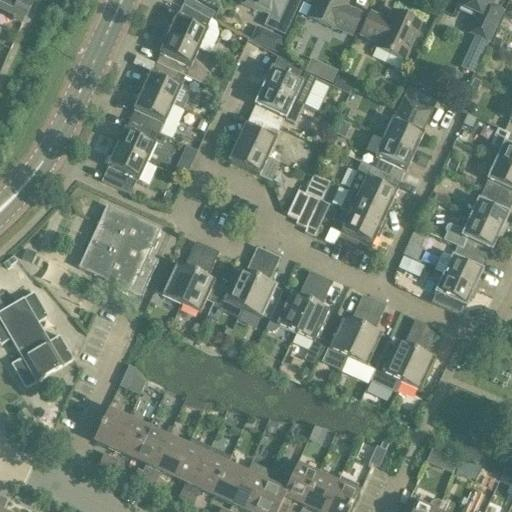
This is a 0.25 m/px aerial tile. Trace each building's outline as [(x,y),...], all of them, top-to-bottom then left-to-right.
[(0,0),(0,3),(13,9),(17,0),(0,0)] [(21,0),(17,0),(13,9),(26,15),(31,4),(21,0)] [(246,0),(243,7),(260,15),(261,14),(268,18),(263,28),(283,37),(299,3),(291,0),(246,0)] [(335,32),(350,39),(361,16),(349,10),(348,12),(344,10),(348,0),(315,0),(306,20),(335,33),(335,32)] [(494,0),(459,0),(456,8),(474,16),(466,34),(483,42),(487,43),(501,11),(492,7),(494,0)] [(12,11),(13,9),(0,3),(0,16),(12,22),(12,21),(21,25),(25,16),(12,11)] [(207,33),(206,32),(211,20),(182,7),(177,18),(176,17),(167,37),(199,51),(207,33)] [(373,50),(403,64),(420,26),(391,13),(385,25),(381,22),(382,20),(370,15),(359,39),(375,46),(373,50)] [(283,41),(269,35),(262,49),(277,56),(283,41)] [(209,76),(194,63),(199,51),(167,37),(158,56),(159,56),(155,65),(184,79),(203,88),(209,76)] [(493,42),(492,49),(498,51),(500,43),(493,42)] [(460,69),(474,76),(479,64),(466,58),(460,69)] [(276,59),(272,70),(270,69),(261,88),(302,108),(315,80),(304,75),(276,59)] [(184,79),(155,65),(151,75),(150,74),(141,93),(173,108),(182,112),(189,97),(185,95),(187,91),(180,88),(184,79)] [(337,74),(327,69),(321,81),(331,86),(337,74)] [(220,80),(214,92),(222,96),(228,84),(220,80)] [(480,84),(473,80),(468,90),(476,93),(480,84)] [(293,127),(302,108),(261,88),(253,108),(254,108),(250,118),(279,131),(283,122),(293,127)] [(162,126),(164,127),(173,108),(141,93),(132,112),(133,113),(129,122),(158,135),(162,126)] [(414,155),(423,136),(422,135),(426,126),(429,127),(432,120),(429,118),(432,112),(404,99),(393,121),(392,121),(383,140),(414,155)] [(342,118),(350,121),(353,114),(345,110),(342,118)] [(330,113),(327,118),(336,123),(340,113),(335,111),(330,113)] [(503,134),(511,137),(511,112),(508,120),(510,121),(503,134)] [(467,117),(463,125),(472,129),(475,121),(469,118),(467,117)] [(244,126),(235,145),(267,160),(276,141),(275,140),(279,131),(250,118),(246,127),(244,126)] [(196,130),(203,133),(207,125),(200,121),(196,130)] [(125,131),(124,130),(115,150),(147,164),(155,146),(161,149),(166,138),(158,135),(129,122),(125,131)] [(499,152),(494,163),(511,171),(511,137),(503,134),(497,131),(489,147),(499,152)] [(404,173),(405,174),(414,155),(383,140),(374,159),(376,160),(372,169),(400,182),(404,173)] [(267,160),(235,145),(227,164),(271,184),(279,165),(267,160)] [(192,164),(197,153),(185,148),(181,158),(192,164)] [(106,169),(107,169),(103,179),(132,192),(137,183),(138,183),(147,164),(115,150),(106,169)] [(486,183),(482,192),(511,206),(511,204),(511,171),(494,163),(485,183),(486,183)] [(396,191),(400,182),(372,169),(360,164),(347,193),(357,197),(388,211),(397,192),(396,191)] [(101,184),(130,198),(132,192),(103,179),(101,184)] [(283,188),(268,195),(274,208),(289,201),(283,188)] [(308,197),(300,193),(298,192),(286,218),(296,223),(308,197)] [(511,206),(482,192),(478,202),(477,201),(468,220),(500,234),(509,215),(507,215),(511,206)] [(348,216),(380,230),(388,211),(357,197),(347,193),(339,211),(348,216)] [(445,200),(436,196),(433,203),(442,207),(445,200)] [(295,226),(305,231),(319,202),(308,197),(296,223),(295,226)] [(158,207),(169,212),(173,203),(166,200),(161,202),(158,207)] [(314,240),(329,206),(319,202),(305,231),(303,235),(314,240)] [(159,233),(106,208),(101,218),(99,217),(96,225),(98,226),(85,253),(83,252),(80,260),(82,261),(77,271),(140,299),(157,264),(147,259),(151,250),(153,251),(157,244),(155,243),(159,233)] [(340,235),(371,249),(380,230),(348,216),(340,235)] [(442,242),(456,249),(485,262),(490,253),(491,254),(500,234),(468,220),(462,232),(450,226),(446,228),(444,232),(446,236),(442,242)] [(427,226),(423,234),(427,235),(433,238),(437,231),(427,226)] [(412,238),(423,243),(427,235),(423,234),(415,230),(412,238)] [(451,258),(442,277),(474,291),(483,272),(481,271),(485,262),(456,249),(442,242),(438,251),(451,257),(451,258)] [(162,297),(181,306),(207,250),(195,244),(183,268),(176,265),(176,266),(168,263),(154,292),(162,296),(162,297)] [(422,252),(408,245),(403,258),(417,265),(422,252)] [(218,255),(207,250),(181,306),(200,314),(205,303),(213,306),(221,289),(213,285),(215,283),(207,279),(218,255)] [(242,311),(268,255),(256,250),(245,274),(238,270),(228,292),(221,289),(213,306),(220,310),(223,302),(242,311)] [(21,261),(31,265),(36,255),(26,251),(21,261)] [(279,260),(268,255),(242,311),(261,320),(263,316),(271,319),(278,303),(282,295),(275,292),(276,288),(268,284),(279,260)] [(402,259),(398,270),(406,274),(411,263),(402,259)] [(296,336),(321,280),(309,274),(298,298),(291,295),(285,306),(278,303),(271,319),(264,332),(267,333),(272,334),(276,332),(278,328),(296,336)] [(434,297),(430,305),(445,312),(459,318),(463,310),(465,310),(474,291),(442,277),(433,296),(434,297)] [(332,284),(321,280),(296,336),(322,348),(335,319),(327,316),(328,313),(321,310),(332,284)] [(74,362),(59,337),(48,343),(37,324),(47,318),(34,295),(0,314),(0,347),(9,342),(21,361),(10,367),(25,391),(74,362)] [(343,319),(342,323),(328,351),(348,360),(374,303),(362,298),(351,323),(343,319)] [(381,337),(373,334),(385,309),(374,303),(348,360),(366,369),(381,337)] [(401,384),(426,328),(414,322),(403,348),(396,344),(382,375),(401,384)] [(426,358),(437,333),(426,328),(401,384),(420,393),(434,362),(426,358)] [(212,346),(223,351),(228,339),(222,336),(215,339),(212,346)] [(128,368),(125,374),(124,376),(123,379),(121,382),(119,387),(126,391),(135,372),(134,371),(128,368)] [(128,421),(107,412),(93,443),(114,453),(128,421)] [(148,430),(128,421),(114,453),(133,462),(148,430)] [(266,433),(274,435),(277,426),(269,424),(266,433)] [(168,439),(148,430),(133,462),(145,467),(141,475),(136,473),(132,482),(145,488),(150,479),(153,471),(168,439)] [(307,458),(313,438),(302,436),(297,455),(307,458)] [(188,448),(168,439),(153,471),(173,480),(188,448)] [(191,441),(188,448),(173,480),(193,489),(211,450),(191,441)] [(211,450),(193,489),(189,497),(196,500),(199,492),(212,498),(227,466),(230,459),(211,450)] [(431,452),(429,456),(425,464),(435,469),(441,457),(431,452)] [(106,470),(110,461),(102,457),(98,466),(106,470)] [(117,464),(110,461),(106,470),(113,473),(117,464)] [(251,465),(247,475),(232,507),(242,511),(254,511),(267,484),(271,474),(251,465)] [(232,507),(247,475),(227,466),(212,498),(232,507)] [(285,492),(286,493),(277,511),(286,511),(291,503),(303,508),(318,476),(297,466),(289,483),(285,492)] [(478,491),(485,475),(480,473),(472,489),(478,491)] [(277,511),(286,493),(285,492),(289,483),(271,474),(267,484),(254,511),(277,511)] [(324,511),(337,484),(318,476),(303,508),(311,511),(324,511)] [(157,482),(150,479),(145,488),(152,491),(157,482)] [(348,511),(357,494),(355,493),(358,487),(340,479),(337,484),(324,511),(348,511)] [(189,497),(180,493),(176,502),(185,506),(189,497)] [(196,500),(189,497),(185,506),(192,509),(196,500)] [(436,511),(441,504),(436,502),(430,505),(428,509),(409,501),(403,511),(436,511)]
